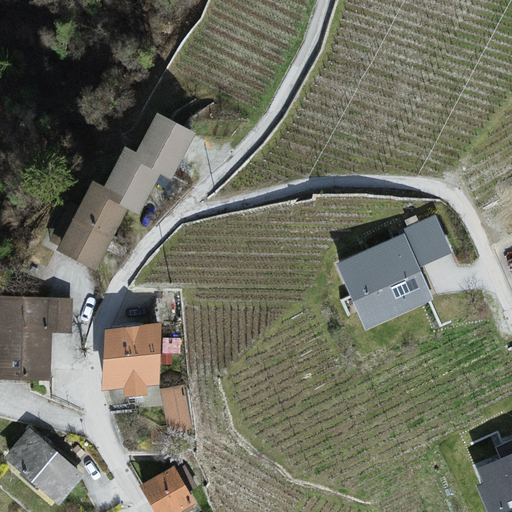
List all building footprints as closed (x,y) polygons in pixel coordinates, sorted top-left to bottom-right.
[(190,136),(148,116),(127,158),(134,167),(154,177),(167,183),(190,136)] [(134,167),(127,158),(113,149),(92,188),(114,198),(110,207),(119,212),(132,220),(154,177),(134,167)] [(114,198),(92,188),(80,182),(44,252),(85,275),(119,212),(110,207),(114,198)] [(432,219),(327,267),(357,334),(425,304),(411,273),(448,256),(432,219)] [(0,383),(36,385),(34,305),(0,300),(0,383)] [(157,392),(159,333),(109,331),(98,390),(157,392)] [(160,387),(169,427),(193,422),(183,382),(160,387)] [(16,429),(0,445),(0,471),(45,506),(70,476),(16,429)] [(511,511),(511,455),(480,469),(486,484),(479,487),(490,511),(511,511)] [(180,511),(187,509),(169,473),(138,486),(155,511),(180,511)]
